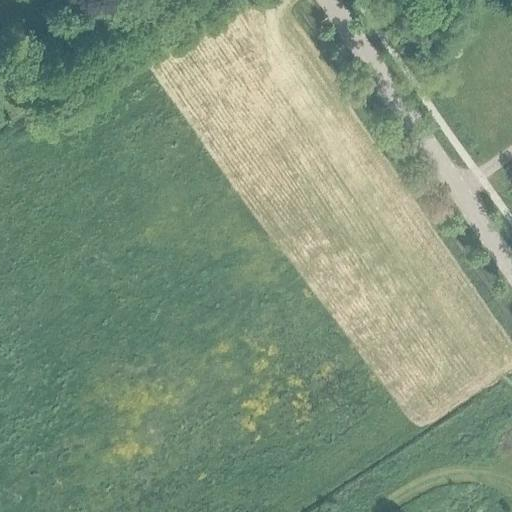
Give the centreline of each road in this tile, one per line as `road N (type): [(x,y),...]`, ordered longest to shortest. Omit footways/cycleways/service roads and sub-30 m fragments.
road 1 (tertiary): [(511,270),(327,0)]
road 2 (track): [(182,0),(19,99)]
